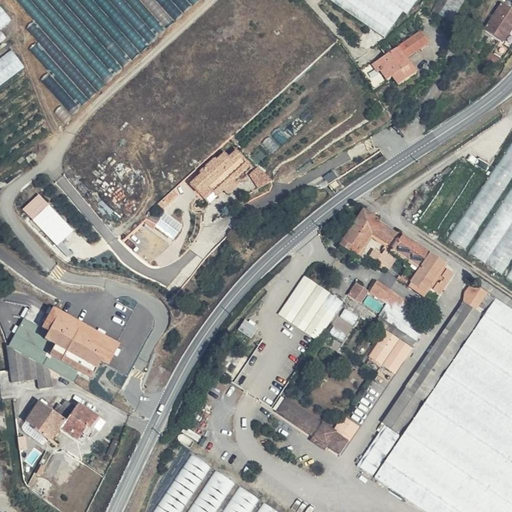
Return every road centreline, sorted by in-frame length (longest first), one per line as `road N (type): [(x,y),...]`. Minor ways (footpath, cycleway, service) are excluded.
road 1 (secondary): [(511,79),(331,208),(239,291),(189,359),(114,511)]
road 2 (unknown): [(329,495),(458,297)]
